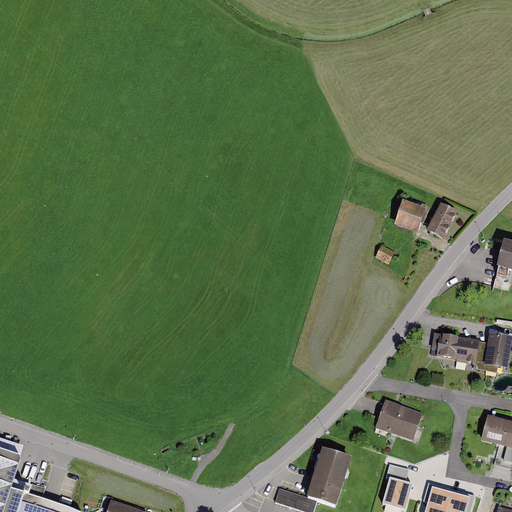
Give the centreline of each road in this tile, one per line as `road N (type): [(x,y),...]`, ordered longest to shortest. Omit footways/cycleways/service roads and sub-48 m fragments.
road 1 (unclassified): [(511,191),(465,238),(361,377)]
road 2 (residential): [(0,423),(221,504)]
road 3 (residential): [(361,377),(221,504)]
road 4 (residential): [(511,485),(457,469),(464,398)]
